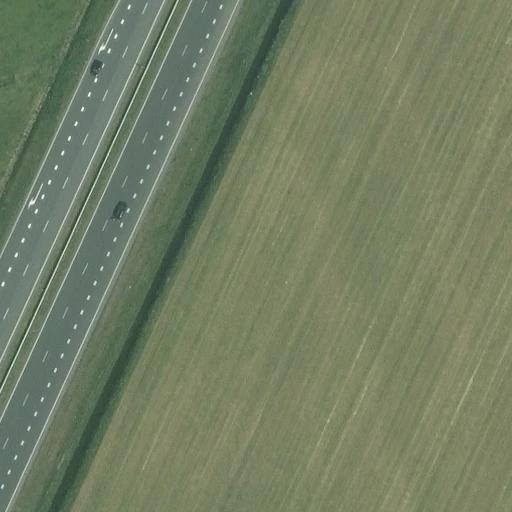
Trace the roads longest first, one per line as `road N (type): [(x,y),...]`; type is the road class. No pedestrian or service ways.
road 1 (trunk): [(0,457),(207,0)]
road 2 (trunk): [(147,0),(0,328)]
